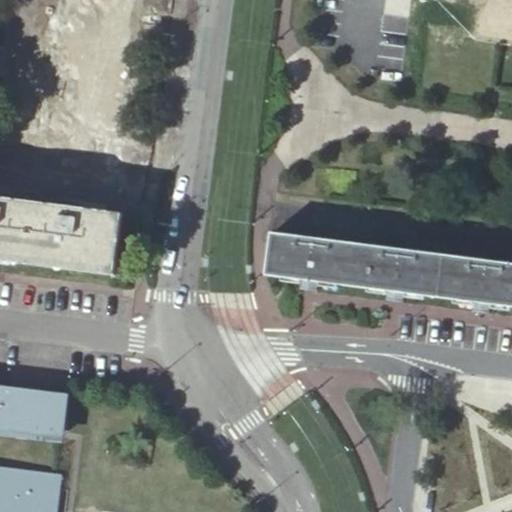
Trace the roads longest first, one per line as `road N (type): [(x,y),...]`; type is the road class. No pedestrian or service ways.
road 1 (unclassified): [(511,134),(316,110),(268,174),(262,203),(511,238)]
road 2 (residential): [(217,0),(178,298),(181,345),(215,409),(295,511)]
